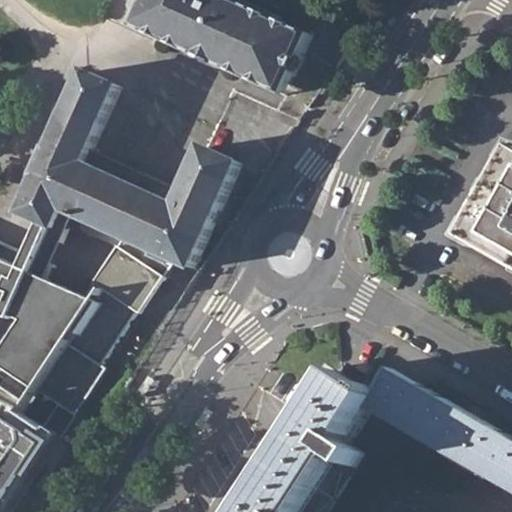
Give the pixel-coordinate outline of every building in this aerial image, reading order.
[(180,47),(273,91),(299,82),(319,40),(286,24),(288,20),(255,5),(251,13),(228,2),(228,0),(174,0),(178,7),(171,21),(180,47)] [(255,5),(242,0),(228,0),(228,2),(251,13),(255,5)] [(163,40),(180,47),(171,21),(163,40)] [(176,263),(195,272),(245,166),(207,149),(186,195),(94,152),(123,88),(89,73),(60,135),(59,135),(61,136),(52,156),(51,155),(43,172),(44,173),(25,213),(25,215),(59,231),(67,213),(159,255),(157,259),(174,268),(176,263)] [(291,99),(299,82),(273,91),(291,99)] [(14,207),(25,213),(44,173),(43,172),(51,155),(52,156),(61,136),(59,135),(60,135),(50,130),(14,207)] [(468,240),(511,265),(511,163),(497,189),(468,240)] [(0,260),(6,263),(50,284),(56,270),(0,243),(0,260)] [(0,314),(26,326),(0,365),(0,368),(41,395),(78,338),(82,341),(102,309),(50,284),(6,263),(0,260),(0,314)] [(345,372),(267,492),(253,511),(328,511),(367,453),(351,442),(373,409),(446,451),(511,488),(511,436),(445,398),(397,371),(383,394),(374,388),(372,391),(365,387),(371,378),(351,366),(345,372)] [(0,390),(30,411),(41,395),(0,368),(0,390)] [(148,375),(128,402),(134,406),(139,409),(159,382),(148,375)] [(203,435),(220,406),(215,403),(209,399),(191,428),(203,435)] [(0,511),(17,511),(70,436),(30,411),(16,405),(0,429),(0,511)] [(247,511),(253,511),(267,492),(262,489),(247,511)]
